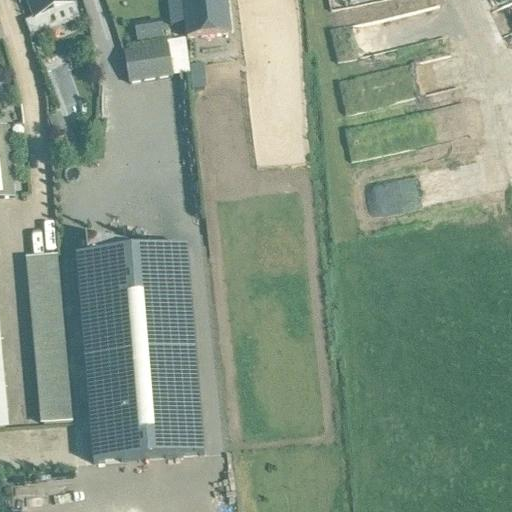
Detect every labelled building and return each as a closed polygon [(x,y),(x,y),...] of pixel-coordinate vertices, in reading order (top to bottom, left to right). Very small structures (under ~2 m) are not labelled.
[(27,0),(35,18),(25,22),(31,39),(49,32),(43,17),(74,5),(72,0),(27,0)] [(227,0),(183,0),(188,40),(232,35),(227,0)] [(169,45),(124,53),(130,85),(175,78),(169,45)] [(0,199),(14,198),(7,139),(6,127),(0,127),(0,199)] [(205,457),(188,250),(142,254),(141,250),(142,248),(87,235),(87,236),(89,258),(77,259),(94,466),(205,457)]
